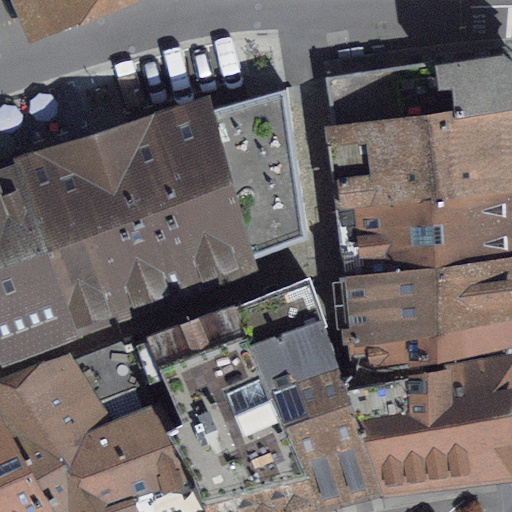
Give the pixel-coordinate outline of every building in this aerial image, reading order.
[(24,0),(31,15),(32,14),(34,18),(78,0),(24,0)] [(503,109),(511,108),(511,61),(500,50),(436,59),(326,75),(334,135),(503,109)] [(287,88),(204,110),(244,260),(308,237),(287,88)] [(456,190),(507,187),(511,185),(511,108),(503,109),(334,135),(345,205),(420,196),(456,190)] [(204,110),(20,169),(70,325),(244,260),(204,110)] [(0,176),(0,350),(70,325),(20,169),(0,176)] [(510,257),(507,187),(456,190),(420,196),(345,205),(337,206),(349,273),(510,257)] [(398,331),(509,313),(510,257),(349,273),(340,274),(345,340),(354,339),(370,336),(398,331)] [(234,307),(317,496),(357,485),(378,480),(342,375),(308,277),(234,307)] [(234,307),(136,342),(148,379),(170,371),(191,419),(171,431),(192,466),(210,511),(253,511),(266,509),(317,496),(234,307)] [(508,344),(509,313),(398,331),(370,336),(354,339),(357,362),(373,367),(508,344)] [(0,390),(0,417),(54,511),(210,511),(192,466),(171,431),(155,406),(148,379),(136,342),(134,335),(43,369),(45,375),(0,390)] [(504,467),(508,356),(371,380),(356,383),(355,375),(342,375),(378,480),(445,473),(504,467)] [(54,511),(0,417),(0,511),(54,511)]
